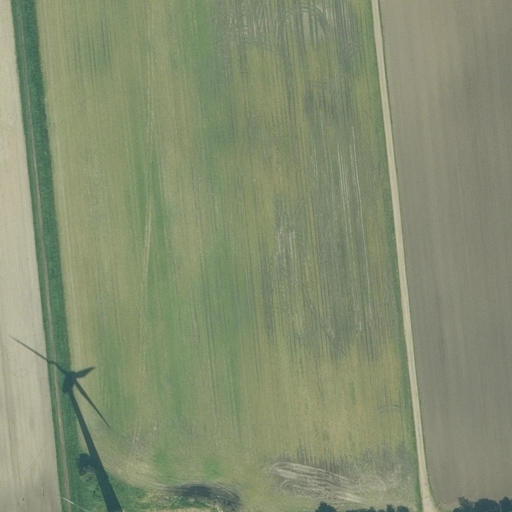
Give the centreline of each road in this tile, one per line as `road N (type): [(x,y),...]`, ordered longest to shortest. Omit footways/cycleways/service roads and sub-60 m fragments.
road 1 (track): [(371,0),(427,511)]
road 2 (track): [(80,511),(29,0)]
